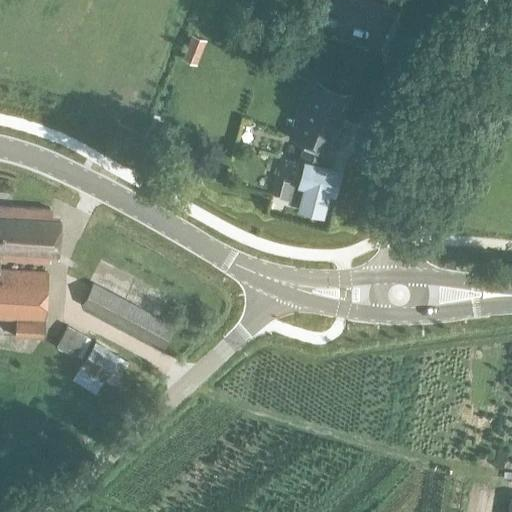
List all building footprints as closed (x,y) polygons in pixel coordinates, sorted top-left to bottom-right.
[(197,60),(206,36),(193,32),(184,55),(197,60)] [(284,176),(279,194),(288,197),(288,200),(321,210),(327,187),(332,188),(338,169),(321,164),(325,149),(327,149),(349,93),(315,80),(293,136),(311,143),(305,163),(306,164),(302,181),(284,176)] [(159,120),(155,129),(164,133),(168,124),(159,120)] [(0,270),(0,268),(1,258),(47,261),(51,208),(0,204),(0,270)] [(179,260),(171,283),(187,288),(195,265),(179,260)] [(0,270),(0,319),(15,320),(15,318),(45,320),(49,271),(0,268),(0,270)] [(176,325),(175,325),(93,282),(81,305),(164,348),(176,325)] [(15,318),(15,320),(14,336),(44,339),(45,320),(15,318)] [(67,325),(56,346),(76,358),(88,336),(67,325)]
